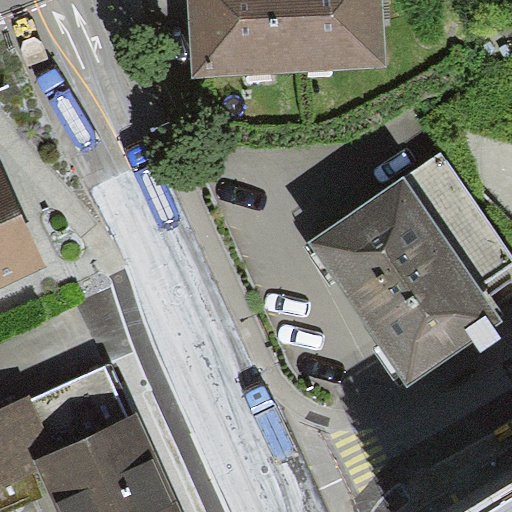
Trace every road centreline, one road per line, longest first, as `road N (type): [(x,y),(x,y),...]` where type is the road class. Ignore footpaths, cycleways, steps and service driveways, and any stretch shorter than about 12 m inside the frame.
road 1 (secondary): [(41,0),(279,508)]
road 2 (residential): [(511,382),(406,448),(279,508)]
